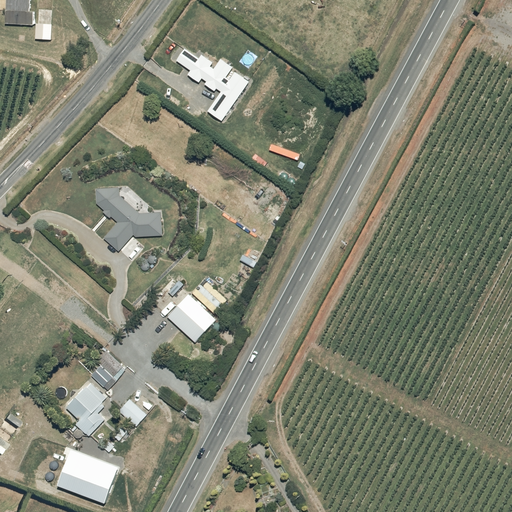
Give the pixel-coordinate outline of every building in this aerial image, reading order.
[(8,0),(8,23),(36,24),(36,11),(33,10),(33,0),(8,0)] [(54,39),(54,24),(39,23),(38,39),(54,39)] [(107,208),(105,211),(112,217),(114,214),(121,221),(107,237),(122,250),(135,235),(163,235),(163,212),(141,212),(121,195),(121,187),(100,188),(100,202),(107,208)] [(186,284),(176,275),(166,286),(176,295),(186,284)] [(225,304),(202,282),(193,291),(216,313),(225,304)] [(218,319),(191,293),(170,315),(197,341),(218,319)] [(130,370),(111,351),(103,360),(105,362),(93,375),(109,391),(121,378),(130,370)] [(93,387),(77,405),(74,402),(70,407),(73,410),(71,412),(83,423),(78,428),(91,439),(96,434),(94,432),(104,420),(100,416),(98,415),(110,401),(93,387)] [(150,414),(131,397),(118,413),(137,429),(150,414)] [(114,451),(112,450),(115,447),(108,439),(105,442),(103,440),(81,461),(91,471),(99,464),(107,472),(116,463),(109,456),(114,451)]
